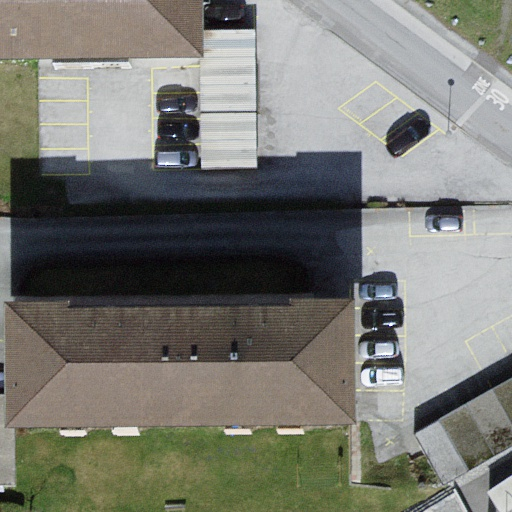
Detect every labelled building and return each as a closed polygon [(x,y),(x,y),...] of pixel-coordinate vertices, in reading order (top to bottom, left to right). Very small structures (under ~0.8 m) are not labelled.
[(208,0),(0,0),(0,59),(209,57),(208,0)] [(254,61),(255,20),(216,19),(215,59),(254,61)] [(255,122),(203,125),(205,154),(257,151),(255,122)] [(349,305),(18,306),(18,430),(349,429),(349,305)] [(511,365),(414,410),(438,463),(511,429),(511,365)] [(0,381),(0,473),(16,472),(12,381),(0,381)]
